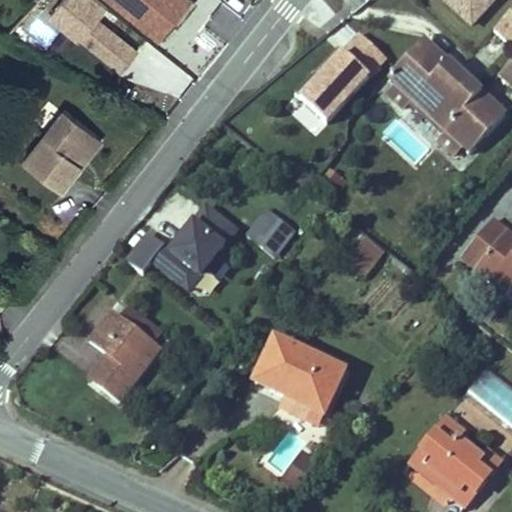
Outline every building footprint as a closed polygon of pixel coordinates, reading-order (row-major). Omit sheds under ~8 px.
[(125,47),(93,22),(103,10),(90,0),(60,0),(47,17),(109,67),(125,47)] [(114,0),(157,35),(169,20),(165,16),(177,0),(114,0)] [(192,0),(177,0),(165,16),(169,20),(174,23),(192,0)] [(449,0),(475,25),(496,0),(449,0)] [(511,11),(495,30),(511,45),(511,11)] [(326,120),(386,55),(360,31),(319,75),(314,71),(295,91),(326,120)] [(508,114),(425,39),(391,77),(399,85),(466,145),(473,153),(508,114)] [(511,85),(511,63),(501,75),(511,85)] [(466,145),(399,85),(391,94),(457,154),(466,145)] [(68,107),(28,161),(64,188),(84,162),(77,157),(98,129),(68,107)] [(77,157),(84,162),(105,134),(98,129),(77,157)] [(150,231),(128,258),(143,271),(153,259),(189,287),(236,229),(207,205),(172,249),(150,231)] [(282,259),(302,234),(274,212),(254,236),(282,259)] [(511,230),(507,226),(499,220),(468,260),(511,295),(511,230)] [(373,280),(389,258),(370,243),(354,266),(373,280)] [(129,310),(120,322),(157,347),(165,335),(129,310)] [(88,344),(99,352),(120,322),(109,314),(88,344)] [(157,347),(120,322),(99,352),(111,360),(122,367),(104,393),(126,408),(165,352),(157,347)] [(329,410),(348,369),(278,337),(259,377),(259,378),(291,393),(286,403),(308,414),(309,413),(313,403),(329,410)] [(93,385),(104,393),(122,367),(111,360),(93,385)] [(511,392),(484,376),(468,403),(511,427),(511,392)] [(459,447),(464,442),(468,437),(449,420),(439,430),(459,447)] [(482,458),(464,442),(459,447),(439,430),(429,441),(438,450),(429,460),(462,489),(453,499),(464,508),(497,471),(482,458)] [(429,460),(438,450),(429,441),(420,452),(429,460)] [(482,458),(497,471),(505,461),(491,448),(482,458)] [(411,461),(453,499),(462,489),(429,460),(420,452),(411,461)] [(299,494),(316,471),(304,461),(294,474),(286,485),(299,494)]
